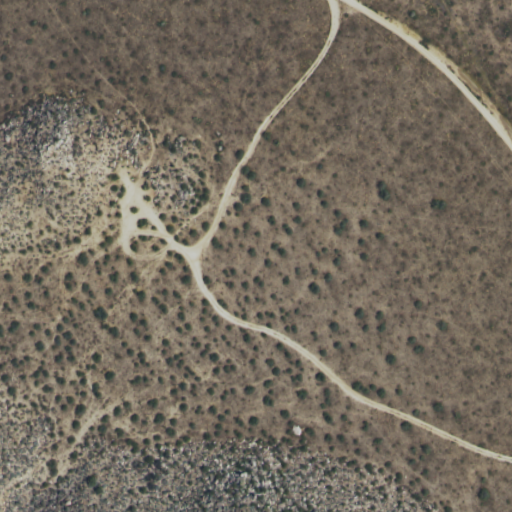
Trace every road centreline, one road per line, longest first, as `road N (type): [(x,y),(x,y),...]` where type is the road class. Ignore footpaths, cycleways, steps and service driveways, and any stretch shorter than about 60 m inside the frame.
road 1 (track): [(511,460),(466,448),(354,394),(278,333),(231,319),(205,296),(192,268),(229,177),(322,46),(337,0)]
road 2 (track): [(511,142),(461,83),(349,0)]
road 3 (track): [(192,268),(127,193),(120,200),(127,253),(143,258),(169,241)]
